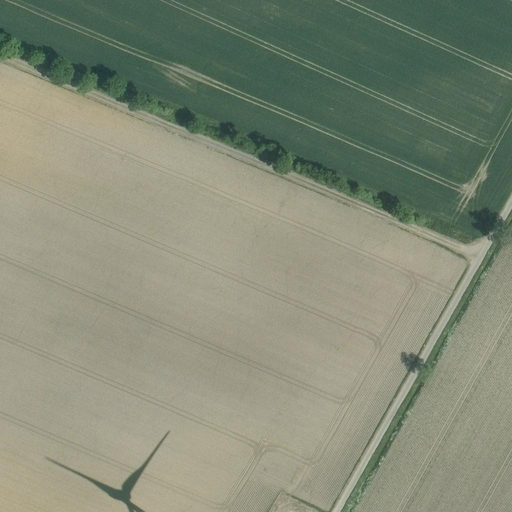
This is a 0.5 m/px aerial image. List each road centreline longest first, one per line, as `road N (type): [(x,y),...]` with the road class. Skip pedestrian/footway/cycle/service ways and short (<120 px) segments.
road 1 (track): [(0,43),(488,248)]
road 2 (track): [(511,206),(338,511)]
